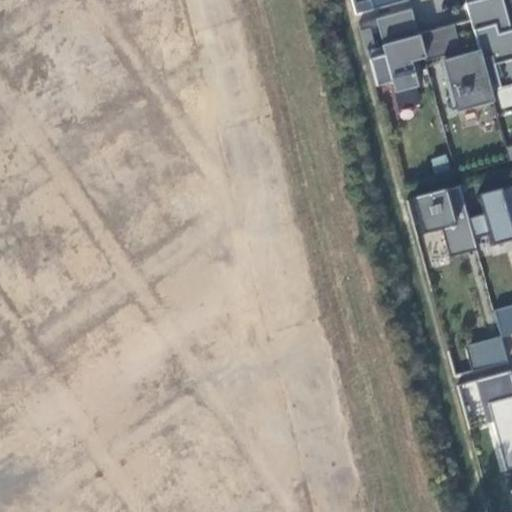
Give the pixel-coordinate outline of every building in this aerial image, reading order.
[(411,10),(383,17),(391,44),(418,36),(418,35),(411,10)] [(424,59),(425,61),(454,53),(447,26),(418,35),(418,36),(424,59)] [(417,88),(410,63),(424,59),(418,36),(391,44),(375,48),(369,28),(360,31),(376,87),(390,83),(393,94),(417,88)] [(493,103),(478,51),(441,62),(455,113),(493,103)] [(459,186),(411,199),(416,217),(429,214),(434,232),(441,230),(449,258),(477,250),(474,240),(468,219),(459,186)] [(488,235),(491,247),(511,240),(511,186),(477,196),(482,214),(468,219),(474,240),(488,235)] [(511,305),(493,311),(500,337),(511,334),(511,305)] [(511,379),(510,371),(482,379),(483,383),(482,384),(506,471),(511,468),(511,489),(511,490),(511,494),(511,379)]
